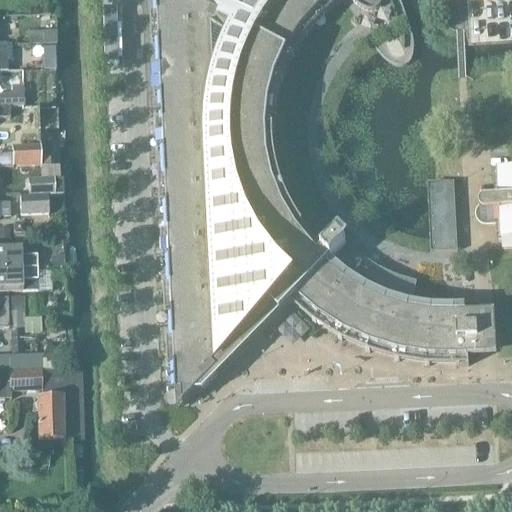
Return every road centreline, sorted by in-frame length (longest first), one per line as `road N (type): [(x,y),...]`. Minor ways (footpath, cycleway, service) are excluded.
road 1 (unclassified): [(511,399),(236,407),(190,461)]
road 2 (unclassified): [(190,461),(243,484),(511,470)]
